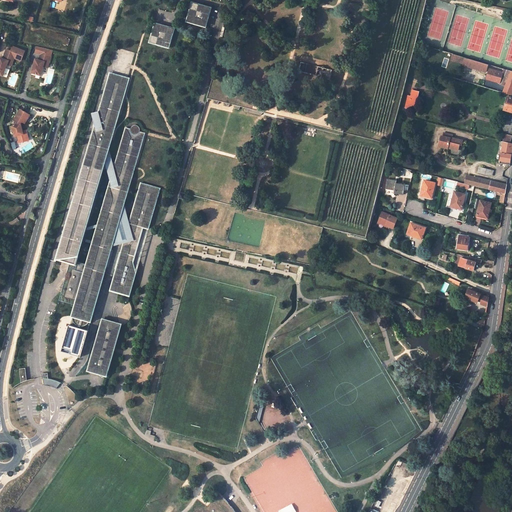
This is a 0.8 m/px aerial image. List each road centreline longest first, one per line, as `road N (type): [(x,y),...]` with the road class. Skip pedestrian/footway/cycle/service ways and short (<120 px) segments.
road 1 (primary): [(0,377),(110,0)]
road 2 (secondary): [(511,198),(485,349),(405,511)]
road 3 (residential): [(61,109),(0,321)]
